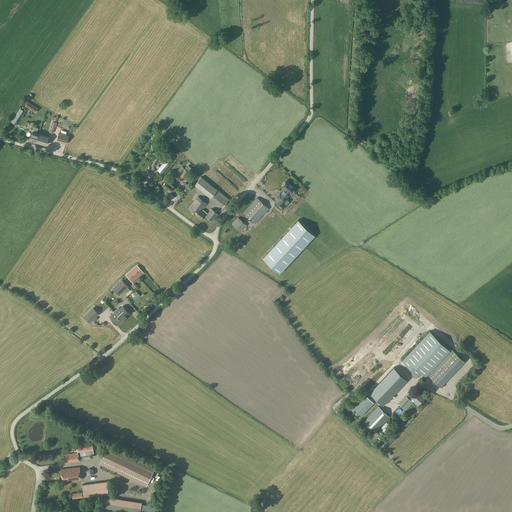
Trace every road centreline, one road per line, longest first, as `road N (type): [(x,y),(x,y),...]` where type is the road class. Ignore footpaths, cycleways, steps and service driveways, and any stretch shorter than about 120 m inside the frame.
road 1 (unclassified): [(19,458),(15,421),(150,314),(206,261),(216,239)]
road 2 (unclassified): [(216,239),(226,215),(309,117),(312,0)]
road 3 (unclassified): [(216,239),(118,171),(0,139)]
